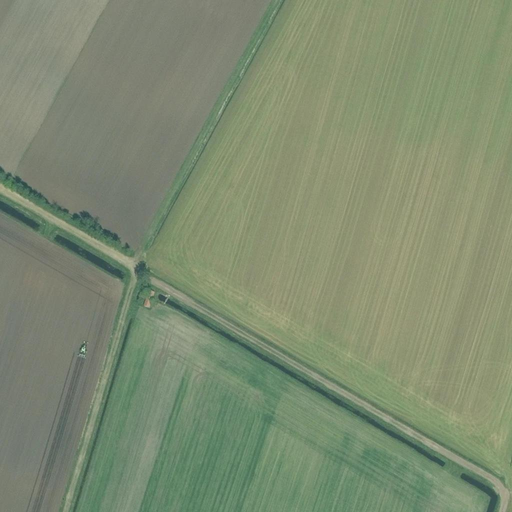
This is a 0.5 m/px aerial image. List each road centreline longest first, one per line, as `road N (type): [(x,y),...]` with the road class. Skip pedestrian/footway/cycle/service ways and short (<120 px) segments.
road 1 (track): [(0,190),(494,483),(498,511)]
road 2 (track): [(64,511),(138,255),(277,0)]
